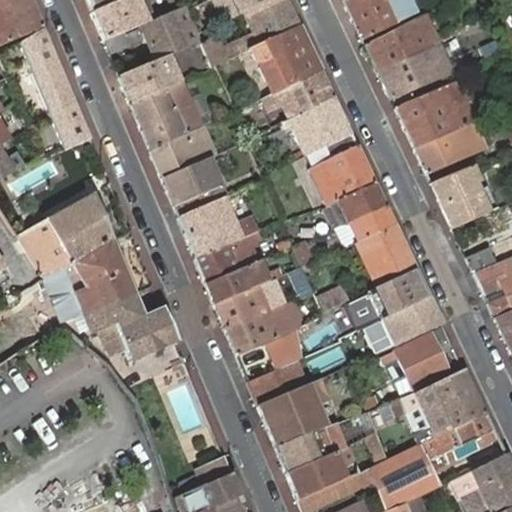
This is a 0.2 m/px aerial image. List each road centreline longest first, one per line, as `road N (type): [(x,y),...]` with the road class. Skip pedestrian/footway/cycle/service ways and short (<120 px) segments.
road 1 (unclassified): [(270,511),(58,0)]
road 2 (unclassified): [(317,0),(511,416)]
